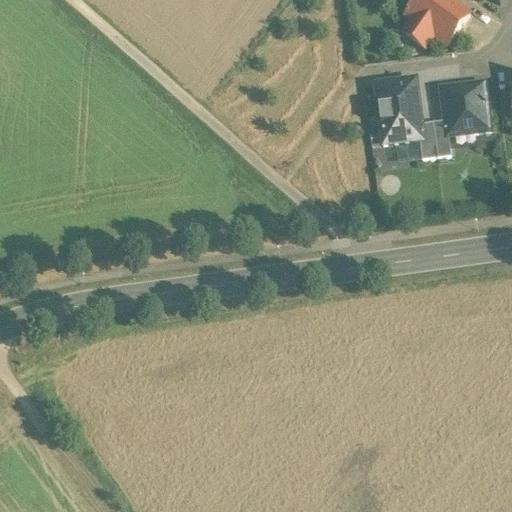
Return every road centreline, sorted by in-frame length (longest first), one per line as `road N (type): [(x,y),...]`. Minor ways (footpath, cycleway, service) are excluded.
road 1 (secondary): [(0,327),(185,288),(511,247)]
road 2 (track): [(360,264),(69,0)]
road 3 (track): [(0,367),(110,511)]
